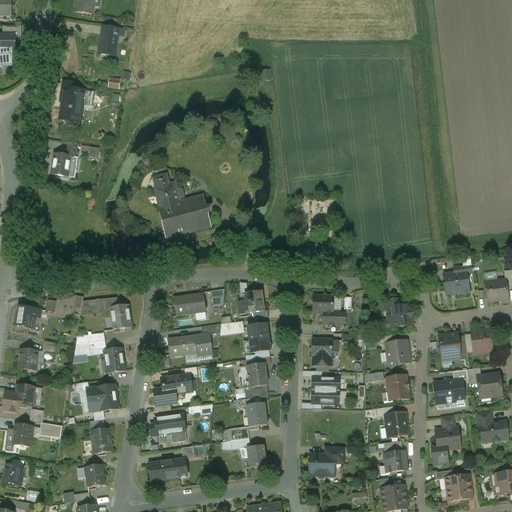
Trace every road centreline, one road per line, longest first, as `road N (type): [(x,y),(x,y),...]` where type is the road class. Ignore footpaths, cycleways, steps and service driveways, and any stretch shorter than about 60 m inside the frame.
road 1 (residential): [(151,278),(121,503)]
road 2 (residential): [(290,485),(295,279)]
road 3 (residential): [(424,322),(422,511)]
road 4 (residential): [(121,503),(290,485)]
road 5 (residential): [(2,296),(11,193),(0,130)]
road 6 (residential): [(2,296),(151,278)]
road 7 (residential): [(151,278),(295,279)]
road 8 (residential): [(0,114),(32,78),(47,0)]
